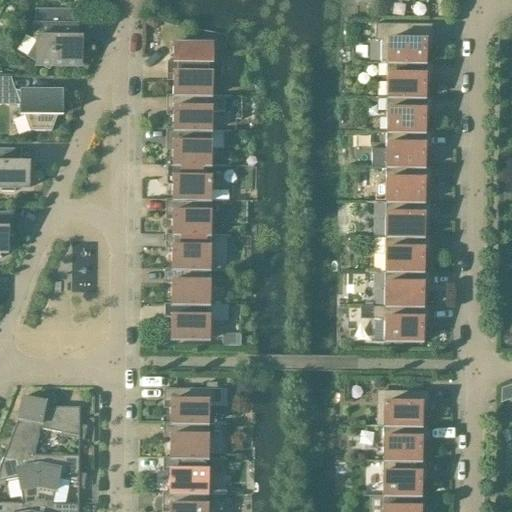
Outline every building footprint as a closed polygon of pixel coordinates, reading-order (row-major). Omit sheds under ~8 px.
[(80,66),(80,38),(76,38),(76,26),(70,26),(70,14),(44,14),(44,26),(34,26),(34,39),(37,39),(37,42),(27,57),(36,62),(36,66),(42,66),(48,70),(51,66),(80,66)] [(381,64),(386,64),(431,65),(431,64),(425,64),(425,43),(431,43),(431,25),(395,25),(375,24),(375,41),(381,41),(381,64)] [(211,97),(211,63),(211,62),(211,47),(173,47),(173,62),(167,62),(167,75),(173,75),(173,96),(211,97)] [(386,64),(386,99),(425,99),(425,77),(431,77),(431,65),(386,64)] [(61,107),(66,92),(65,91),(16,91),(15,91),(10,77),(0,77),(0,106),(21,107),(21,116),(24,116),(30,132),(31,132),(50,132),(51,132),(57,116),(60,116),(61,107)] [(172,131),(211,132),(211,113),(223,114),(223,98),(211,97),(173,96),(167,96),(166,110),(173,110),(173,131),(172,131)] [(425,99),(386,99),(386,134),(424,134),(424,112),(431,112),(431,99),(425,99)] [(172,145),(172,166),(210,167),(211,132),(172,131),(173,131),(166,131),(166,145),(172,145)] [(371,169),(385,169),(430,169),(430,168),(424,168),(424,147),(430,147),(430,134),(424,134),(386,134),(386,149),(372,149),(371,169)] [(31,176),(33,164),(2,163),(2,150),(0,149),(0,188),(0,192),(14,192),(14,188),(28,189),(28,176),(31,176)] [(172,201),(210,202),(210,167),(172,166),(166,166),(166,179),(172,179),(172,200),(172,201)] [(430,182),(430,169),(385,169),(385,204),(430,204),(430,203),(423,203),(424,182),(430,182)] [(172,214),(171,235),(171,236),(209,237),(210,202),(172,201),(172,200),(165,200),(165,214),(172,214)] [(385,204),(385,238),(429,238),(423,238),(423,217),(429,217),(430,204),(385,204)] [(11,237),(12,215),(0,214),(0,254),(7,254),(7,237),(11,237)] [(171,249),(171,270),(171,271),(209,271),(209,237),(171,236),(171,235),(165,235),(165,249),(171,249)] [(429,251),(429,238),(385,238),(384,273),(429,273),(423,273),(423,251),(429,251)] [(171,284),(171,305),(209,306),(209,271),(171,271),(171,270),(165,270),(165,284),(171,284)] [(384,273),(384,308),(429,308),(422,308),(423,286),(429,286),(429,273),(384,273)] [(208,341),(209,306),(171,305),(164,305),(164,319),(171,319),(170,341),(208,341)] [(428,321),(429,308),(384,308),(372,308),(372,320),(384,320),(384,344),(422,344),(422,321),(428,321)] [(170,403),(170,424),(170,425),(207,425),(208,404),(220,404),(220,390),(163,389),(163,403),(170,403)] [(383,392),(383,427),(427,428),(427,427),(421,427),(421,406),(427,406),(427,392),(383,392)] [(35,456),(40,430),(79,437),(79,441),(84,441),(87,427),(79,425),(79,408),(44,408),(44,406),(27,400),(28,397),(27,396),(4,456),(35,456)] [(169,438),(169,459),(207,460),(207,459),(207,425),(170,425),(170,424),(163,424),(163,438),(169,438)] [(383,427),(382,462),(427,463),(427,462),(421,462),(421,440),(427,441),(427,428),(383,427)] [(0,483),(18,480),(22,504),(28,504),(37,505),(38,456),(35,456),(4,456),(0,465),(0,483)] [(79,456),(38,456),(37,505),(53,505),(53,504),(59,481),(79,485),(79,489),(84,490),(86,475),(79,473),(79,456)] [(219,459),(207,459),(207,460),(169,459),(163,459),(163,473),(169,473),(169,494),(207,495),(207,472),(219,472),(219,459)] [(382,462),(382,497),(426,497),(420,497),(420,475),(427,475),(427,463),(382,462)] [(169,507),(168,511),(206,511),(207,495),(169,494),(162,493),(162,507),(169,507)] [(420,511),(420,510),(426,510),(426,497),(382,497),(368,497),(367,511),(420,511)] [(0,511),(28,511),(28,504),(22,504),(0,503),(0,511)]
